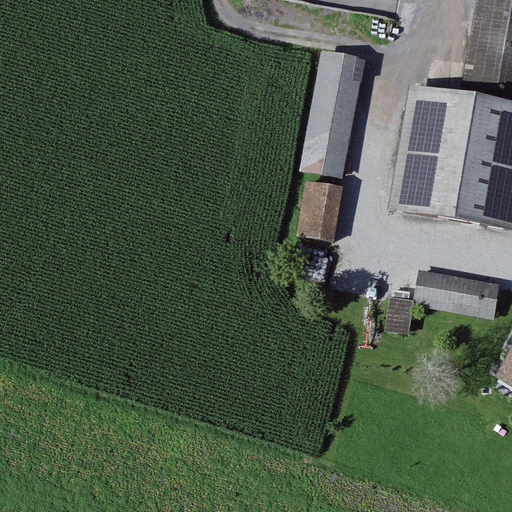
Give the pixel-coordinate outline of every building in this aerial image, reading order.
[(511,0),(487,0),(472,97),(419,88),(398,209),(511,228),(511,0)] [(379,65),(331,56),(308,178),(315,180),(305,235),(345,242),(379,65)] [(503,319),(509,288),(427,270),(420,302),(503,319)] [(386,332),(410,334),(414,300),(389,298),(386,332)] [(511,369),(503,384),(511,389),(511,369)]
